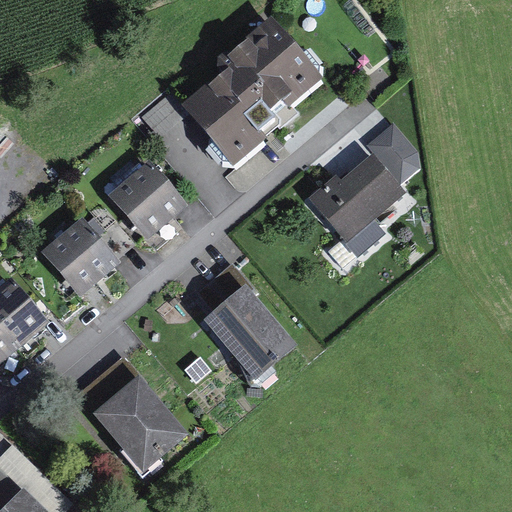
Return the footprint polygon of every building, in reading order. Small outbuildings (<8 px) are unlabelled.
[(342,74),(280,9),(188,95),(246,162),(342,74)] [(418,186),(381,146),(323,191),(368,247),(392,224),(386,215),(418,186)] [(125,196),(156,231),(193,198),(163,163),(125,196)] [(58,253),(88,287),(125,255),(95,221),(58,253)] [(0,324),(17,345),(43,323),(12,285),(0,294),(0,324)] [(228,319),(273,374),(306,348),(262,292),(228,319)] [(0,358),(17,345),(0,324),(0,358)] [(114,415),(158,469),(195,439),(152,385),(114,415)] [(0,458),(0,511),(68,511),(41,486),(31,492),(0,458)]
